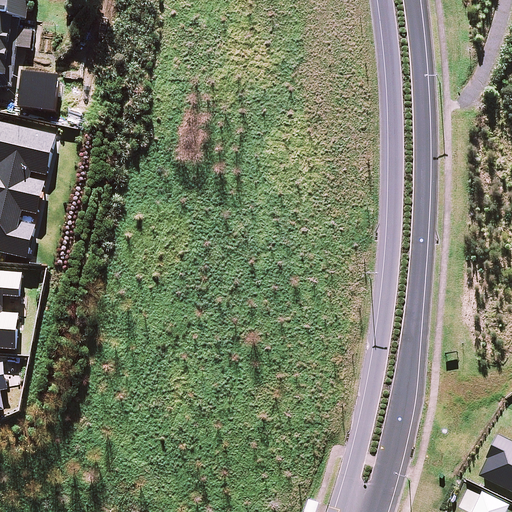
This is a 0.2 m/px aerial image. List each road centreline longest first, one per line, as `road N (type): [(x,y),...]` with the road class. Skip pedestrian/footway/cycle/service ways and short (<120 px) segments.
road 1 (residential): [(413,0),(424,140),(421,239),(403,405),(385,479),(363,511)]
road 2 (residential): [(358,511),(351,476),(392,242),(397,147),(385,0)]
